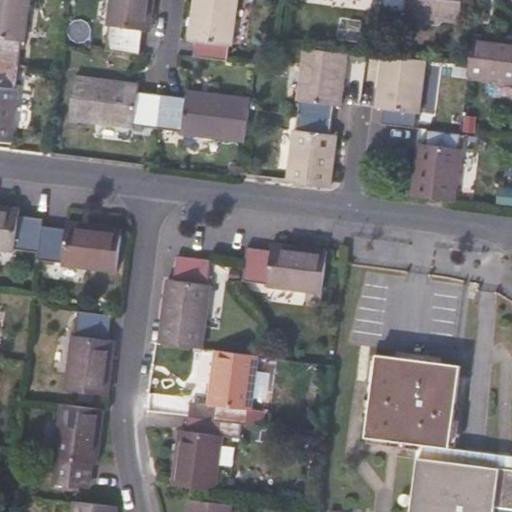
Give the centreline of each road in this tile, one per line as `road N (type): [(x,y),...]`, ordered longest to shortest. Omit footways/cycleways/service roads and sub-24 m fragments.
road 1 (residential): [(152,188),(125,424),(141,511)]
road 2 (residential): [(152,188),(354,217)]
road 3 (residential): [(354,217),(496,233),(511,246)]
road 4 (residential): [(0,168),(152,188)]
